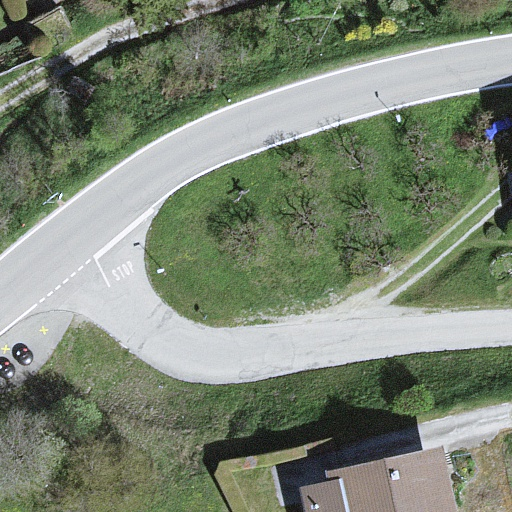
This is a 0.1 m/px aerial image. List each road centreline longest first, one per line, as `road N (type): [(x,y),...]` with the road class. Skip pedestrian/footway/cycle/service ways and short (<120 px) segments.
road 1 (residential): [(70,232),(164,340),(208,355),(511,325)]
road 2 (tertiary): [(511,58),(368,87),(255,121),(152,170),(70,232)]
road 3 (track): [(231,0),(93,47),(0,101)]
